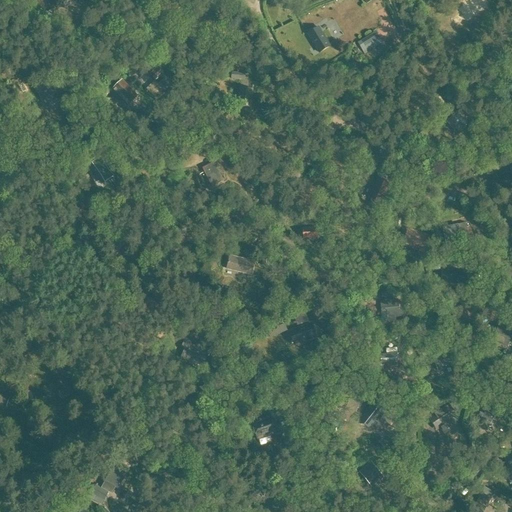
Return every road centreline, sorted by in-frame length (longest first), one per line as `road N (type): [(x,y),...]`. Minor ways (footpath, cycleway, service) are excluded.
road 1 (track): [(342,116),(270,202),(202,227),(169,261),(124,281),(85,241),(28,282)]
road 2 (track): [(511,276),(505,208),(430,178),(311,91),(273,39),(258,0)]
road 3 (track): [(0,245),(177,500),(243,511)]
road 4 (track): [(263,205),(376,377),(424,388)]
road 5 (track): [(342,116),(400,37),(390,0)]
